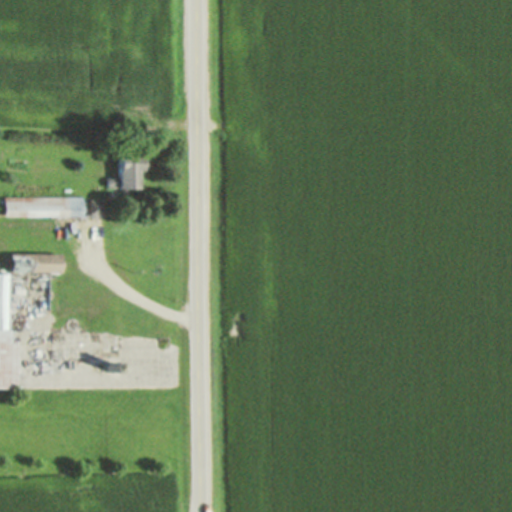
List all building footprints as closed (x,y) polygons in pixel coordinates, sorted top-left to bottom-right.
[(140,156),(117,156),(117,179),(108,178),(108,187),(116,187),(116,190),(135,190),(135,170),(140,171),(140,156)] [(83,197),(5,197),(5,216),(82,217),(83,197)] [(103,199),(103,216),(88,217),(88,200),(103,199)] [(60,254),(9,254),(9,272),(60,273),(60,254)] [(0,387),(17,388),(18,343),(10,342),(11,330),(8,330),(9,273),(0,273),(0,387)]
